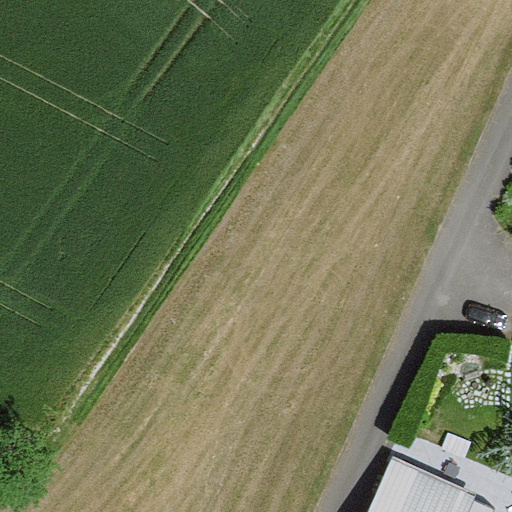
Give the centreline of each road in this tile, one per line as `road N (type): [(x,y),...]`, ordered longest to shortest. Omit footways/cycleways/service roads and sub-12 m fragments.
road 1 (track): [(0,502),(63,445),(371,0)]
road 2 (residential): [(511,124),(339,511)]
